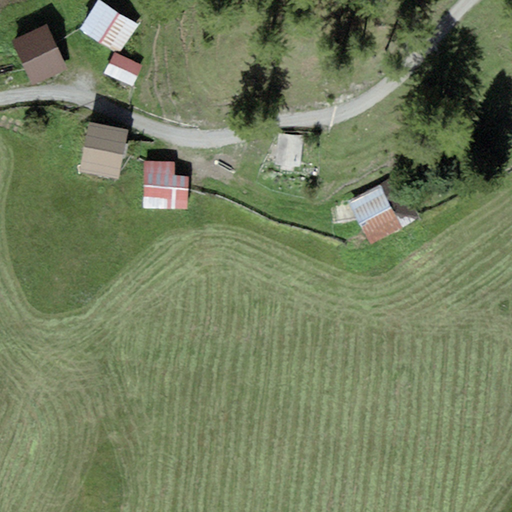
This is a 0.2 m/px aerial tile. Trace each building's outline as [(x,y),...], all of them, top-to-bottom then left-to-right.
[(138,25),(99,0),(98,0),(80,29),(119,55),(138,25)] [(46,24),(11,42),(34,87),(69,70),(46,24)] [(143,67),(114,53),(104,74),(133,88),(143,67)] [(129,130),(90,122),(80,171),(119,179),(129,130)] [(304,138),(279,135),(275,165),(300,168),(304,138)] [(174,163),(144,162),(143,208),(188,210),(188,176),(174,176),(174,163)] [(397,179),(348,204),(371,246),(419,221),(397,179)]
